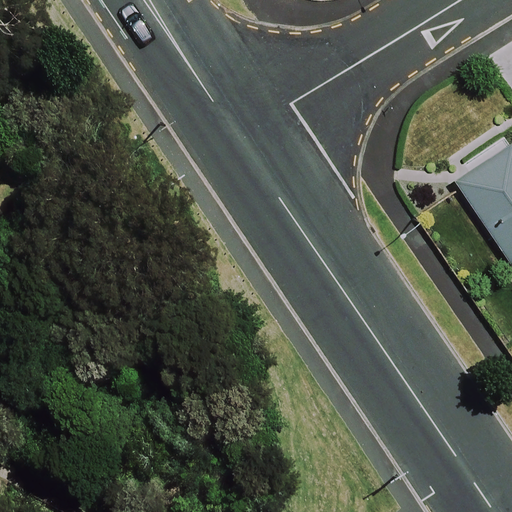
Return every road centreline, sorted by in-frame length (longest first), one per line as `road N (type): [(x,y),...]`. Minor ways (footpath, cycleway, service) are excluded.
road 1 (tertiary): [(495,511),(237,136)]
road 2 (residential): [(237,136),(456,0)]
road 3 (tertiary): [(237,136),(147,0)]
